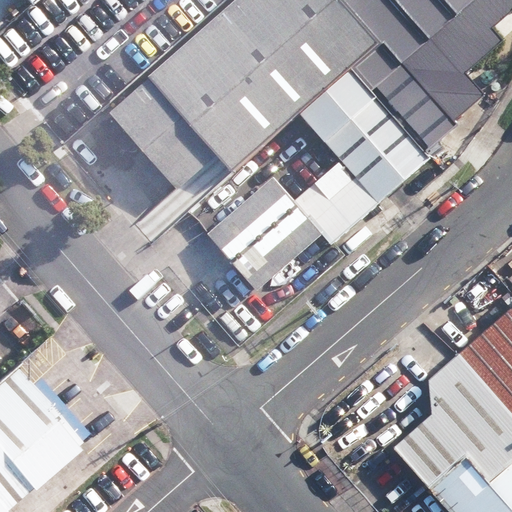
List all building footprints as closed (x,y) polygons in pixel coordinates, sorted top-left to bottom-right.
[(16,0),(30,15),(47,0),(16,0)] [(341,0),(262,0),(122,121),(195,206),(382,46),(341,0)] [(341,0),(382,46),(401,69),(481,0),(341,0)] [(350,74),(341,82),(299,118),(380,212),(432,168),(350,74)] [(375,103),(432,168),(463,142),(406,76),(375,103)] [(326,244),(273,182),(208,237),(262,299),(326,244)] [(511,411),(511,308),(461,353),(511,411)] [(511,511),(511,411),(461,353),(383,432),(452,511),(511,511)] [(19,369),(1,385),(0,385),(0,511),(10,511),(87,447),(19,369)]
